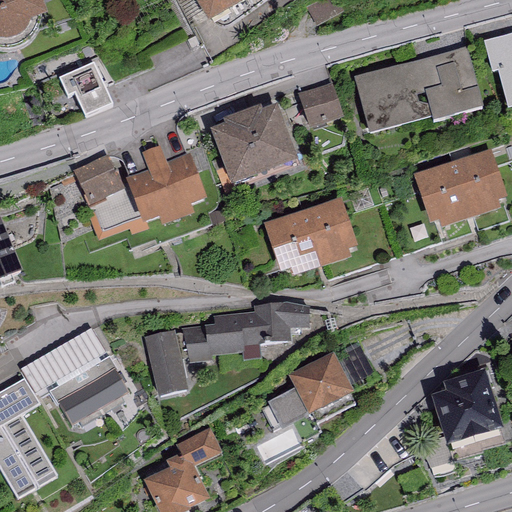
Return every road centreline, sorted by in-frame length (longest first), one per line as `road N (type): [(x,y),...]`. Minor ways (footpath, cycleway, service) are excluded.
road 1 (secondary): [(0,162),(289,60),(511,0)]
road 2 (secondary): [(261,511),(351,447),(511,294)]
